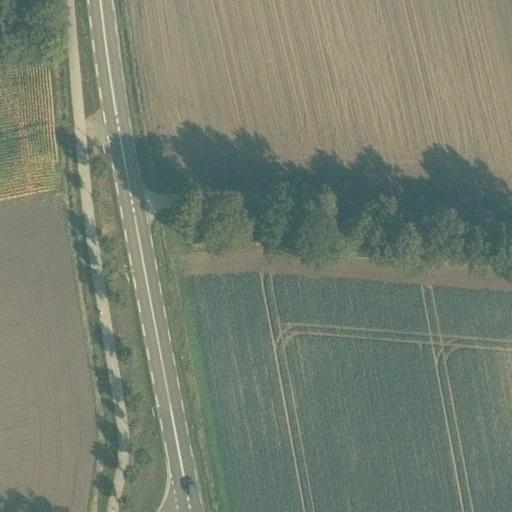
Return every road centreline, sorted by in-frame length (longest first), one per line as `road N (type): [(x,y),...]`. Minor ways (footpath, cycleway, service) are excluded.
road 1 (primary): [(190,511),(98,0)]
road 2 (track): [(511,231),(132,210)]
